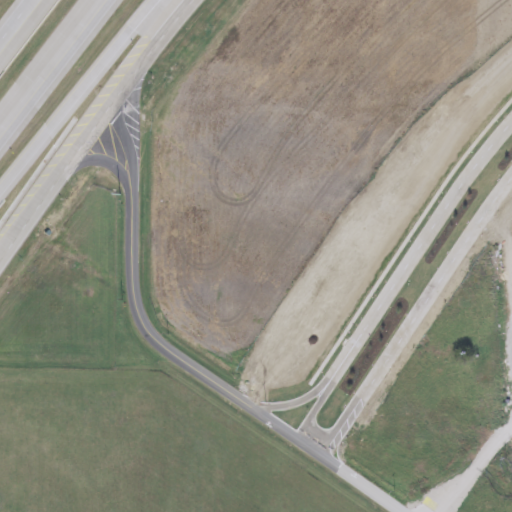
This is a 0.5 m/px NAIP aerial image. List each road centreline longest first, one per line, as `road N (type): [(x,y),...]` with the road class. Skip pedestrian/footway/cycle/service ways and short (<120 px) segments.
road 1 (secondary): [(0,263),(110,106),(200,0)]
road 2 (tertiary): [(326,458),(511,186)]
road 3 (tertiary): [(511,132),(459,190),(333,375)]
road 4 (tertiary): [(131,193),(140,321),(160,344),(253,408)]
road 5 (motorway): [(0,204),(166,0)]
road 6 (motorway): [(0,141),(109,0)]
